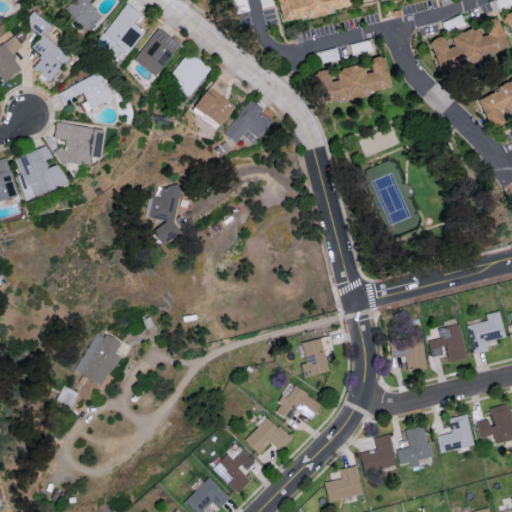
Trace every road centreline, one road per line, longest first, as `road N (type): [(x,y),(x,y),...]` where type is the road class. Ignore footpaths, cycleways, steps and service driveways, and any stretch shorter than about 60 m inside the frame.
road 1 (residential): [(354,303),(300,123),(277,94),(160,0)]
road 2 (residential): [(262,511),(348,426),(361,402),(354,303)]
road 3 (residential): [(391,28),(511,183)]
road 4 (residential): [(298,51),(480,0)]
road 5 (residential): [(354,303),(511,262)]
road 6 (residential): [(361,402),(393,409),(511,379)]
